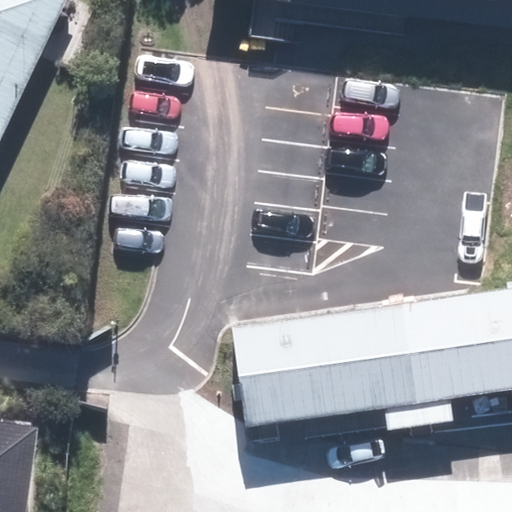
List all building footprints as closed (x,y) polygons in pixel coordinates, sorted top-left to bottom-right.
[(0,0),(0,136),(64,0),(0,0)] [(511,0),(254,0),(511,32),(511,0)] [(511,289),(235,325),(247,424),(511,389),(511,289)] [(12,511),(20,437),(0,435),(0,511),(12,511)] [(511,511),(511,488),(410,504),(411,511),(511,511)]
